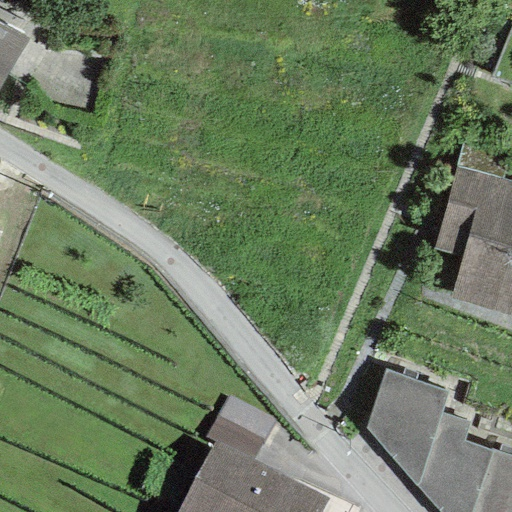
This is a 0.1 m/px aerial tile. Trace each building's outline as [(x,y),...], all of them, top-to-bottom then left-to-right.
[(0,11),(0,67),(26,29),(0,11)] [(511,144),(466,129),(427,249),(451,257),(436,301),(511,325),(511,186),(499,182),(511,144)] [(448,383),(383,361),(361,422),(441,511),(511,511),(511,455),(463,438),(470,419),(439,408),(448,383)] [(233,389),(211,436),(258,457),(279,409),(233,389)] [(321,511),(212,456),(182,511),(321,511)]
